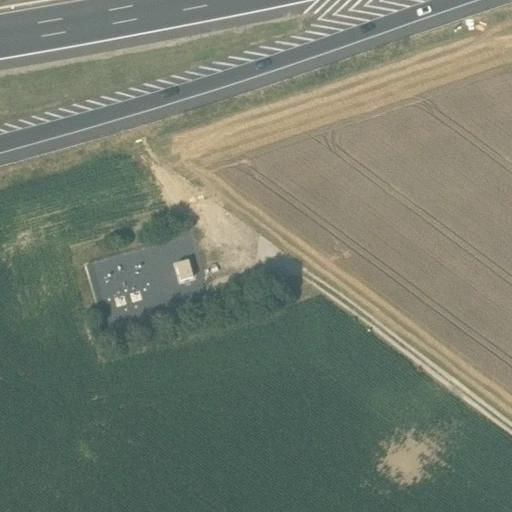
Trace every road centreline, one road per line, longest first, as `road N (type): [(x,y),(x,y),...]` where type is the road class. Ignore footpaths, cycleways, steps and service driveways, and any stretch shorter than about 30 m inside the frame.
road 1 (motorway): [(0,144),(291,60),(442,0)]
road 2 (track): [(511,429),(282,260)]
road 3 (motorway): [(0,36),(197,0)]
road 4 (track): [(282,260),(133,130)]
